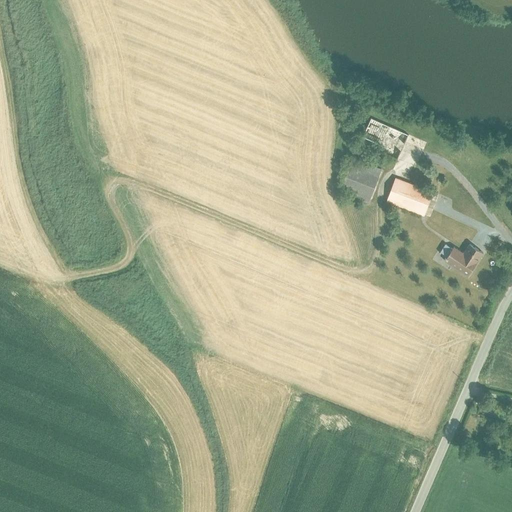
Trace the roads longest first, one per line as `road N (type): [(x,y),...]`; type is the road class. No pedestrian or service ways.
road 1 (track): [(208,511),(200,451),(170,385),(67,292),(20,169),(0,31)]
road 2 (track): [(394,175),(379,202),(376,252),(359,272),(118,179),(106,195),(125,241),(123,258),(107,270),(65,274)]
road 3 (unclassified): [(415,511),(511,291)]
road 4 (track): [(511,240),(458,175),(419,158)]
